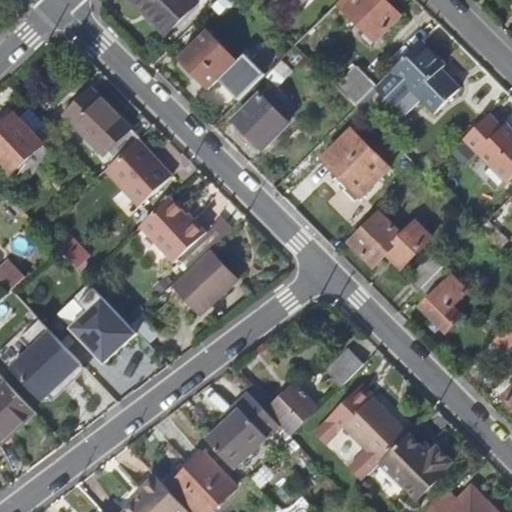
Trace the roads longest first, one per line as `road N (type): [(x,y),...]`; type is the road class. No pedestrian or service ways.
road 1 (residential): [(8,511),(328,269)]
road 2 (unclassified): [(60,2),(328,269)]
road 3 (unclassified): [(328,269),(511,455)]
